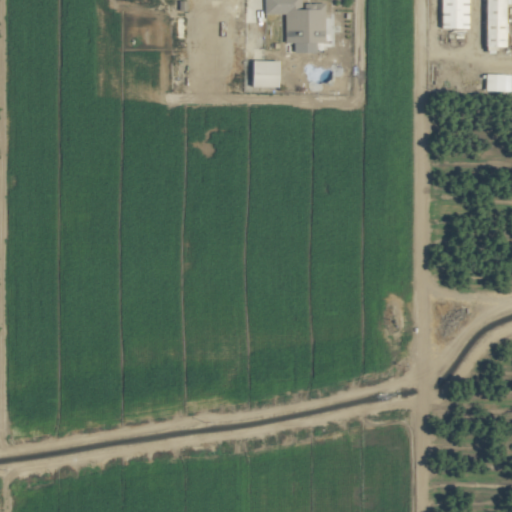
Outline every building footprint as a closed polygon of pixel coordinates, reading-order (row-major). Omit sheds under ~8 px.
[(259,0),(260,16),(280,16),(280,44),(327,44),(327,24),(320,24),(320,5),(297,5),(296,0),(259,0)] [(461,0),(434,0),(435,30),(462,29),(461,0)] [(479,0),(478,50),(498,50),(499,4),(511,5),(511,0),(479,0)] [(245,88),(272,88),(272,62),(245,62),(245,88)] [(480,92),(506,92),(506,75),(480,75),(480,92)]
